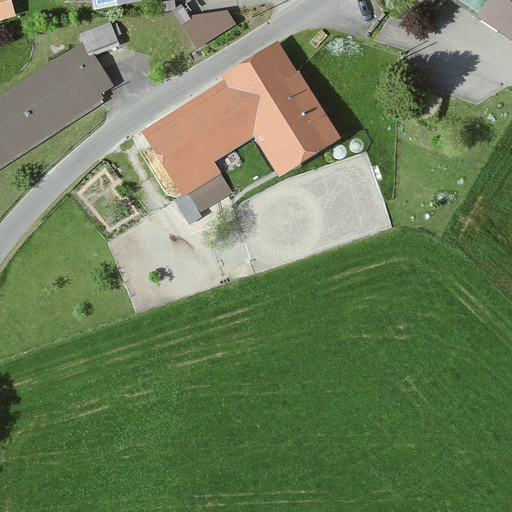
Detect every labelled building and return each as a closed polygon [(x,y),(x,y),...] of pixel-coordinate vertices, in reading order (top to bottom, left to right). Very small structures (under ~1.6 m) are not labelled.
[(0,0),(0,17),(10,14),(5,0),(0,0)] [(132,0),(84,0),(86,9),(133,1),(132,0)] [(428,0),(405,0),(423,10),(428,0)] [(511,0),(485,0),(491,3),(479,23),(511,44),(511,0)] [(182,9),(173,15),(197,51),(236,26),(228,14),(193,19),(190,21),(182,9)] [(111,25),(81,36),(88,57),(118,46),(111,25)] [(109,89),(80,47),(0,101),(0,173),(105,103),(99,95),(109,89)] [(327,142),(274,47),(215,79),(220,88),(139,132),(176,199),(217,176),(211,164),(250,143),(268,175),(327,142)]
